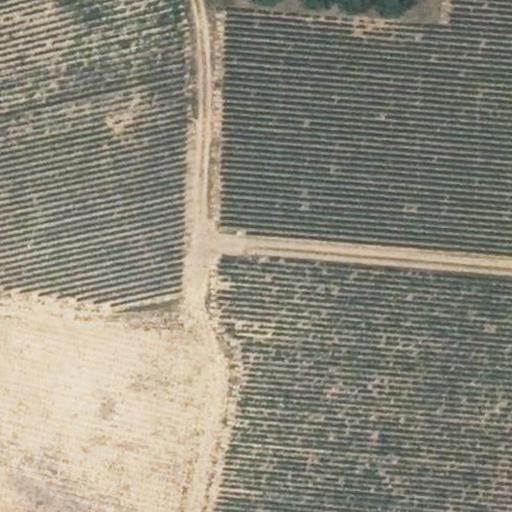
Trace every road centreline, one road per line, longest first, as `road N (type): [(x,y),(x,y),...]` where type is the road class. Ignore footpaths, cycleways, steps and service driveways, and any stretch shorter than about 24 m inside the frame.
road 1 (track): [(511,268),(195,240),(219,362),(192,511)]
road 2 (track): [(195,240),(216,43),(201,0)]
